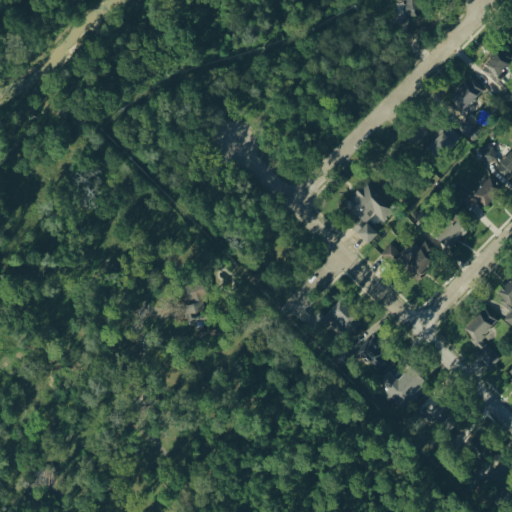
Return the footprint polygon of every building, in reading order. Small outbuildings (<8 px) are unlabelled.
[(402,0),(403,18),(419,17),(417,0),(402,0)] [(498,83),(511,63),(494,51),(480,71),(498,83)] [(457,115),(477,95),(465,83),(445,103),(457,115)] [(496,96),(506,107),(511,101),(511,95),(505,88),(496,96)] [(453,146),(432,118),(425,123),(437,139),(425,148),(434,160),(453,146)] [(480,150),(486,166),(499,161),(493,145),(480,150)] [(511,175),(511,153),(511,152),(494,165),(505,181),(511,175)] [(464,193),(457,200),(471,213),(478,205),(483,210),(501,191),(487,178),(469,197),(464,193)] [(348,228),(366,246),(382,230),(380,229),(397,212),(366,182),(342,207),(356,220),(348,228)] [(415,214),(419,226),(437,220),(433,209),(415,214)] [(469,229),(452,212),(430,234),(448,251),(469,229)] [(434,257),(413,243),(397,267),(419,282),(434,257)] [(511,279),(496,295),(510,309),(511,306),(511,279)] [(206,299),(202,284),(178,290),(182,305),(206,299)] [(199,305),(189,308),(194,329),(212,325),(207,304),(212,303),(208,288),(196,291),(199,305)] [(348,336),(361,324),(343,305),(331,316),(348,336)] [(462,332),(481,350),(475,357),(490,370),(499,360),(480,343),(498,324),(483,310),(462,332)] [(381,350),(359,348),(357,372),(380,373),(381,350)] [(397,382),(389,375),(378,386),(402,410),(426,386),(410,369),(397,382)] [(430,416),(445,431),(459,417),(444,402),(430,416)] [(452,429),(438,412),(423,425),(437,442),(452,429)] [(511,492),(511,472),(497,460),(479,484),(504,503),(511,492)]
